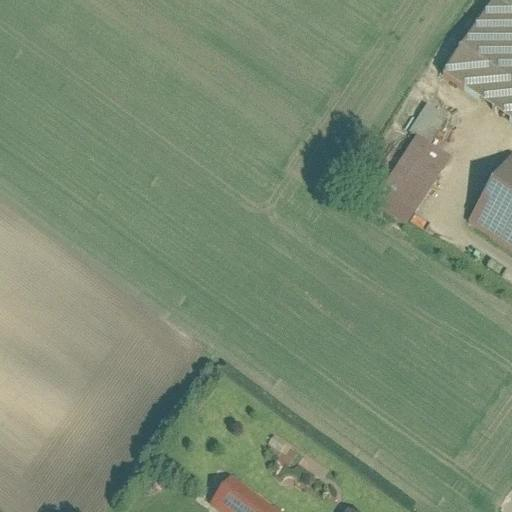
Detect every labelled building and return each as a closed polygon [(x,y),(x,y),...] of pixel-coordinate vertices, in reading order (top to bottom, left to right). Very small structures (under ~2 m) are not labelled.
[(511,14),(500,6),(449,80),(511,123),(511,14)] [(437,155),(457,123),(433,108),(413,140),(437,155)] [(437,155),(413,140),(373,203),(417,230),(456,168),(437,155)] [(511,169),(474,226),(511,251),(511,169)] [(278,511),(234,479),(214,506),(221,511),(278,511)]
